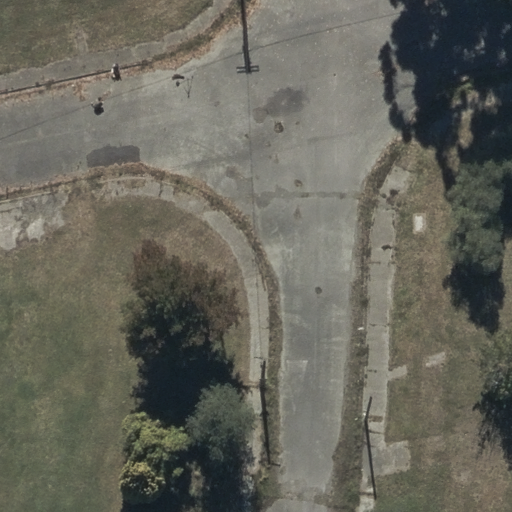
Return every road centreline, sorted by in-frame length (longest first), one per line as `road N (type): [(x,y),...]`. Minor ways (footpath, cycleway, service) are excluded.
road 1 (track): [(0,140),(327,74),(511,20)]
road 2 (track): [(305,511),(327,74),(315,0)]
